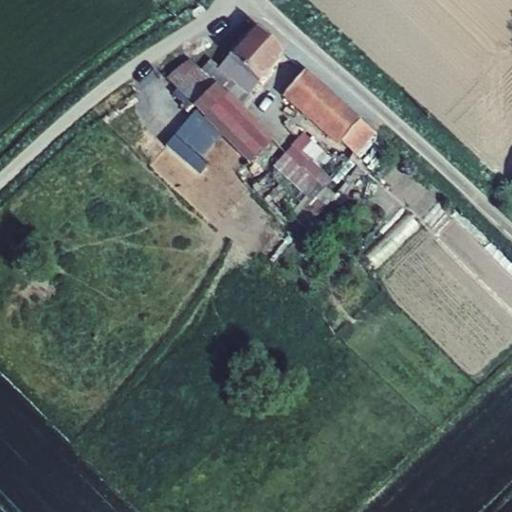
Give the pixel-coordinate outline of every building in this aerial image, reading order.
[(255,31),(227,61),(257,88),(286,58),(255,31)] [(228,96),(243,111),(252,100),(249,97),(257,88),(227,61),(218,71),(214,67),(211,70),(206,66),(200,72),(189,62),(166,81),(193,108),(215,87),(226,97),(228,96)] [(357,157),(376,135),(359,122),(360,121),(306,72),(281,99),(336,148),(341,144),(357,157)] [(193,108),(192,109),(195,112),(203,121),(202,122),(219,138),(249,167),(275,143),(243,111),(228,96),(226,97),(215,87),(193,108)] [(203,121),(195,112),(166,145),(199,175),(207,164),(202,159),(219,138),(202,122),(203,121)] [(291,148),(272,168),(305,198),(290,217),(305,229),(335,197),(324,189),(331,181),(324,175),(334,164),(302,135),(290,147),(291,148)] [(407,211),(363,254),(377,268),(421,226),(407,211)]
